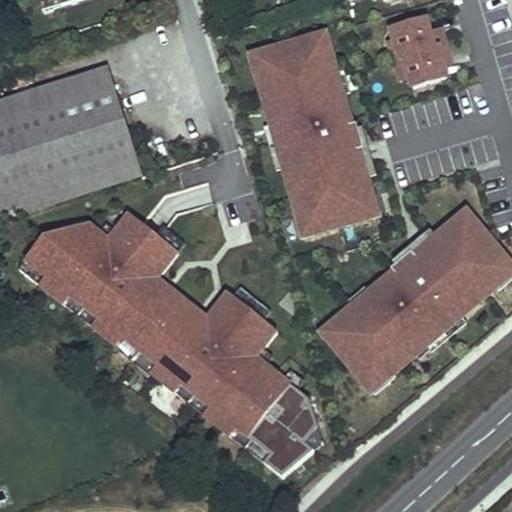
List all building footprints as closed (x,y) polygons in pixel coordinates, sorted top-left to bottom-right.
[(43,0),(48,14),(60,10),(57,0),(43,0)] [(57,0),(60,10),(93,0),(57,0)] [(428,20),(394,30),(397,41),(402,60),(403,61),(407,60),(407,59),(407,58),(436,50),(435,49),(448,46),(445,37),(433,40),(431,33),(428,20)] [(445,37),(443,29),(431,33),(433,40),(445,37)] [(323,38),(259,56),(265,77),(261,78),(301,216),(305,215),(311,236),(375,217),(369,197),(373,195),(360,152),(366,150),(359,125),(353,126),(333,57),(329,58),(323,38)] [(397,41),(391,43),(397,62),(402,60),(397,41)] [(412,78),(415,89),(449,79),(445,66),(443,58),(451,56),(448,46),(435,49),(436,50),(407,58),(407,59),(407,60),(412,78)] [(445,66),(453,64),(451,56),(443,58),(445,66)] [(397,62),(402,81),(412,78),(407,60),(403,61),(402,60),(397,62)] [(114,68),(0,102),(0,123),(119,88),(114,68)] [(119,88),(0,123),(0,200),(140,159),(119,88)] [(140,159),(0,200),(0,222),(146,180),(140,159)] [(345,324),(328,337),(371,389),(387,375),(390,378),(500,286),(498,283),(511,270),(511,266),(471,218),(455,231),(452,229),(417,258),(413,253),(393,270),(397,275),(342,321),(345,324)] [(132,222),(110,249),(94,237),(52,250),(30,279),(244,445),(293,381),(262,357),(280,334),(220,287),(200,312),(169,288),(187,265),(132,222)]
